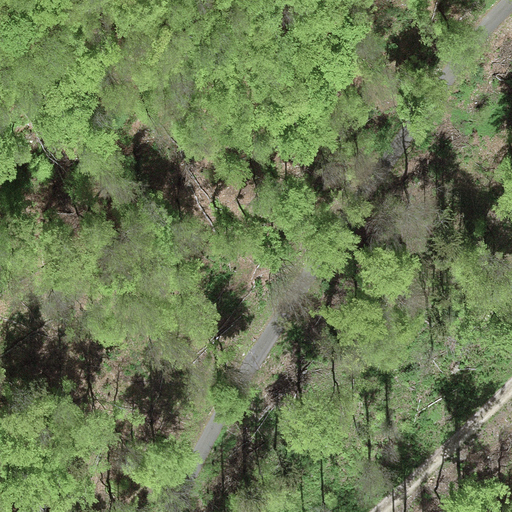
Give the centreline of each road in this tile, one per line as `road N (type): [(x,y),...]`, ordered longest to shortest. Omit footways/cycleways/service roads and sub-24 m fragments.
road 1 (residential): [(511,0),(434,90),(319,254),(238,378),(167,511)]
road 2 (track): [(511,390),(389,511)]
